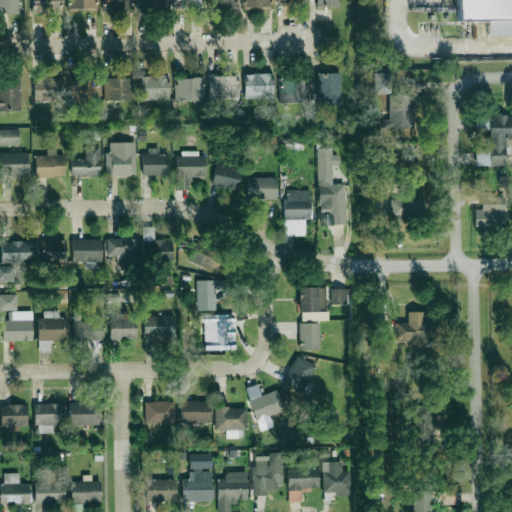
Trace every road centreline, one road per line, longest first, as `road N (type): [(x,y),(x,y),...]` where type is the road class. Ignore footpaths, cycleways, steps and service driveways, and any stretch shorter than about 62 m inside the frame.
road 1 (residential): [(0,210),(173,207),(279,252),(337,266),(511,265)]
road 2 (residential): [(0,374),(256,368),(267,349),(266,300),(279,252)]
road 3 (residential): [(0,44),(311,43)]
road 4 (residential): [(476,511),(474,266)]
road 5 (residential): [(458,267),(454,103),(464,84)]
road 6 (residential): [(122,511),(121,373)]
